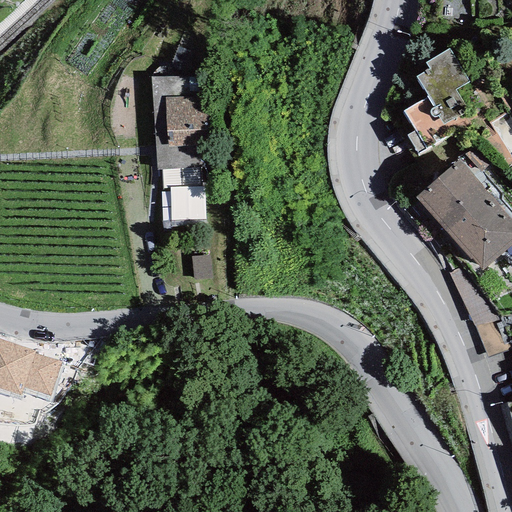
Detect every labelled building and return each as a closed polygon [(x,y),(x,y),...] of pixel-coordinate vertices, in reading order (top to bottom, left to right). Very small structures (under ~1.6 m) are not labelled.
[(427,97),(404,109),(416,129),(408,134),(418,152),(474,120),(456,89),(469,81),(449,46),(423,60),(428,68),(414,75),(427,97)] [(197,75),(151,78),(156,169),(203,166),(202,144),(210,144),(207,96),(198,96),(197,75)] [(511,242),(511,220),(457,158),(417,193),(483,268),(511,242)] [(211,277),(210,254),(191,256),(193,279),(211,277)] [(35,350),(0,337),(0,387),(19,394),(21,389),(47,399),(60,361),(34,351),(35,350)]
